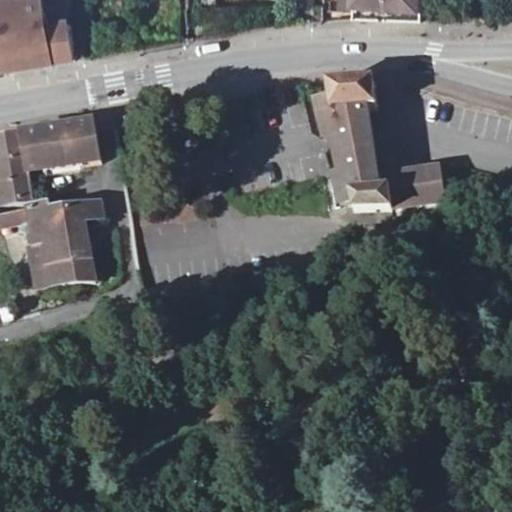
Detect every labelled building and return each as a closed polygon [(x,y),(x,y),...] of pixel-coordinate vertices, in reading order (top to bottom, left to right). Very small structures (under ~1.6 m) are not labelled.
[(0,0),(0,23),(7,24),(13,75),(59,65),(63,66),(78,63),(68,28),(48,32),(45,23),(54,20),(49,0),(0,0)] [(68,28),(74,0),(49,0),(54,20),(45,23),(48,32),(68,28)] [(346,0),(345,13),(359,16),(360,0),(346,0)] [(364,0),(364,10),(426,18),(426,0),(364,0)] [(385,116),(380,88),(335,89),(340,120),(358,198),(352,199),(356,216),(400,213),(396,194),(387,194),(385,176),(378,119),(385,116)] [(95,126),(26,138),(0,142),(0,186),(4,211),(107,195),(95,126)] [(406,173),(385,176),(387,194),(396,194),(400,213),(448,207),(445,168),(406,173)] [(60,206),(36,212),(41,247),(54,246),(60,266),(63,287),(104,281),(95,224),(121,220),(118,202),(61,211),(60,206)] [(0,318),(0,331),(18,324),(14,313),(0,318)]
